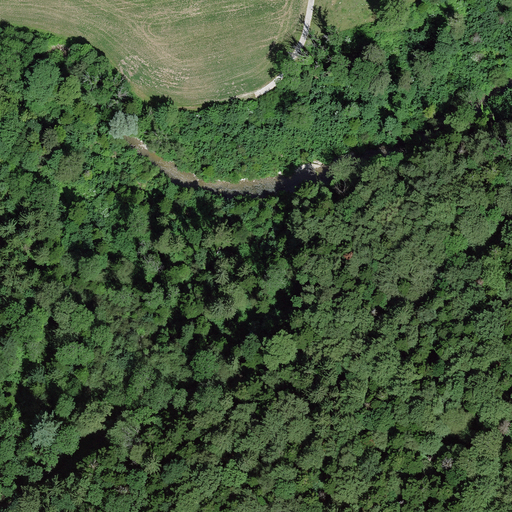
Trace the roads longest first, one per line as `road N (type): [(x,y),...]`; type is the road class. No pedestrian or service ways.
road 1 (track): [(0,506),(67,468),(121,423),(212,387),(329,357),(371,334),(465,255),(511,233)]
road 2 (track): [(158,105),(199,106),(269,89),(295,59),(311,0)]
